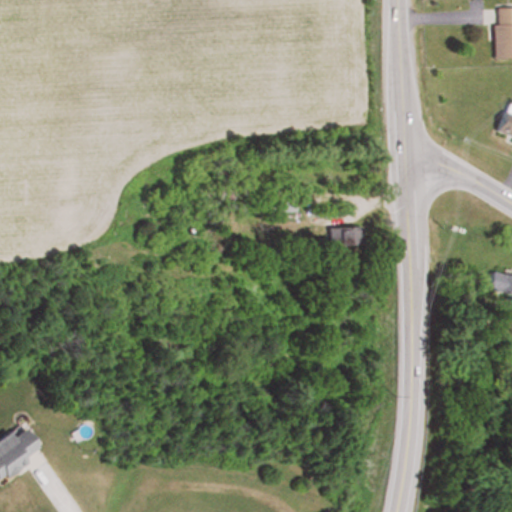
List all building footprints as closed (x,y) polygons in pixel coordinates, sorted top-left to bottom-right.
[(494,62),(511,61),(511,10),(493,10),(494,62)] [(495,136),(511,141),(511,113),(503,111),(495,136)] [(326,229),(326,246),(358,246),(358,229),(326,229)] [(511,278),(491,272),(486,290),(511,297),(511,278)] [(0,475),(18,464),(14,458),(26,451),(13,430),(0,437),(0,475)]
